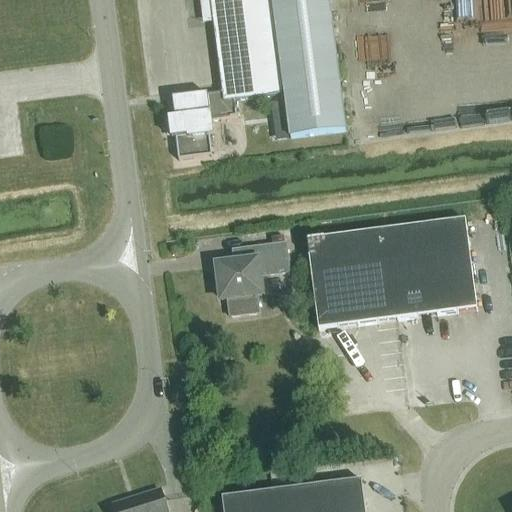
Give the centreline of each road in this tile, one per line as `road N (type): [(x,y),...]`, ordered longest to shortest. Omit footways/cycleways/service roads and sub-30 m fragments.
road 1 (unclassified): [(15,449),(44,462),(80,457),(136,432),(149,413),(142,305),(120,279)]
road 2 (unclassified): [(120,279),(130,220),(101,0)]
road 3 (unclassified): [(120,279),(91,267),(34,275),(0,299)]
road 4 (unclassified): [(437,511),(438,479),(451,459),(470,442),(511,430)]
